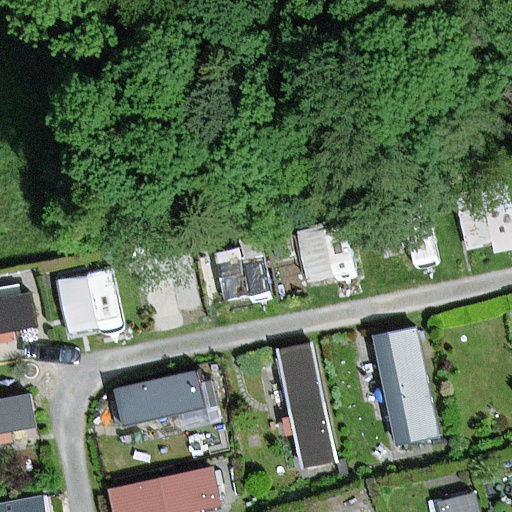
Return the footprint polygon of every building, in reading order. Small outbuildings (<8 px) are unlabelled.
[(511,170),(461,182),(475,243),(511,233),(511,170)] [(270,235),(223,240),(228,290),(276,285),(270,235)] [(121,255),(62,270),(77,328),(136,313),(121,255)] [(159,312),(186,304),(174,260),(146,267),(159,312)] [(0,324),(45,320),(42,281),(0,283),(0,324)] [(452,304),(384,318),(413,455),(481,440),(452,304)] [(333,332),(266,344),(291,475),(358,462),(333,332)] [(197,361),(90,383),(103,445),(210,423),(197,361)] [(44,390),(0,397),(0,465),(56,456),(44,390)] [(213,448),(98,469),(105,511),(179,511),(223,504),(213,448)] [(511,511),(500,459),(430,473),(437,511),(511,511)] [(401,511),(396,482),(327,496),(330,511),(401,511)] [(65,511),(61,489),(0,500),(0,511),(65,511)]
